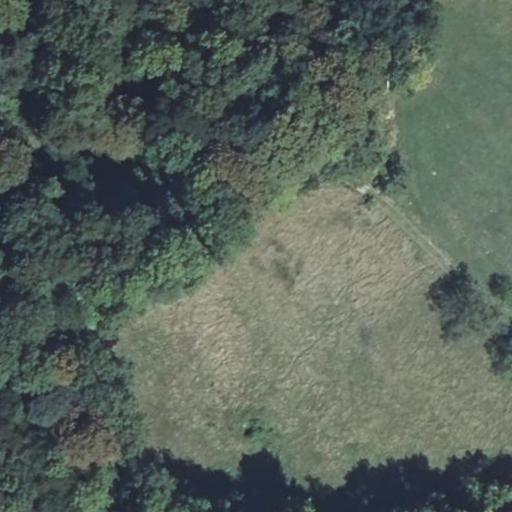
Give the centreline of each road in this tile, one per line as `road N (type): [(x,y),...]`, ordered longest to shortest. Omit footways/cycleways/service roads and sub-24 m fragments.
road 1 (track): [(511,335),(376,201),(340,178),(262,161),(80,169),(50,163),(0,120)]
road 2 (track): [(0,345),(157,511)]
